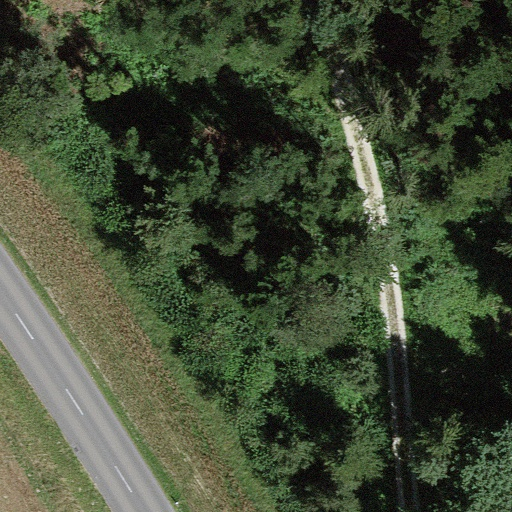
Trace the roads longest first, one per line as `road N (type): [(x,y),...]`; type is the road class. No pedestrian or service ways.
road 1 (track): [(314,0),(378,220),(411,511)]
road 2 (tertiary): [(143,511),(0,289)]
